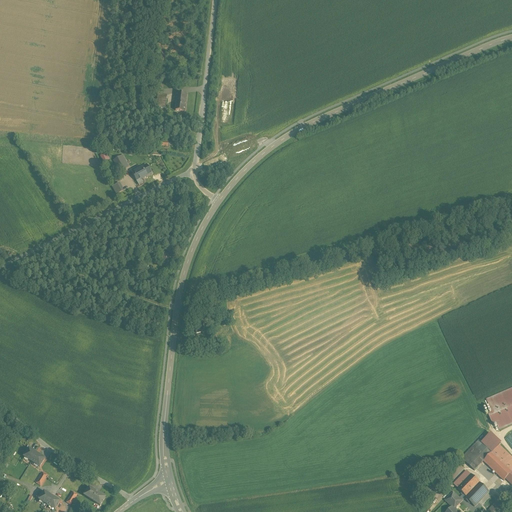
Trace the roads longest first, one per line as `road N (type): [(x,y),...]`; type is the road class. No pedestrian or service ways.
road 1 (tertiary): [(218,202),(294,131),(511,38)]
road 2 (tertiary): [(169,480),(164,417),(179,288),(218,202)]
road 3 (unclassified): [(193,172),(0,270)]
road 4 (unclassified): [(193,172),(215,0)]
road 5 (unclassified): [(133,500),(44,445),(0,406)]
